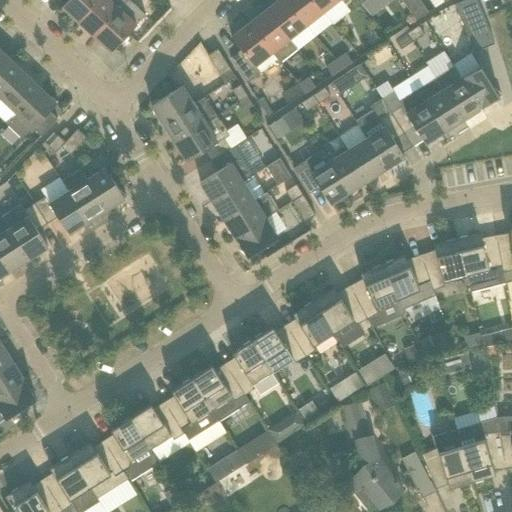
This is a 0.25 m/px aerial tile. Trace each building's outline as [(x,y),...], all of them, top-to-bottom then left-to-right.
[(68,0),(62,6),(79,22),(99,0),(68,0)] [(120,9),(110,0),(99,0),(79,22),(95,37),(120,9)] [(286,0),(277,0),(266,9),(289,38),(289,39),(297,49),(314,35),(286,0)] [(331,21),(323,12),(314,0),(286,0),(314,35),(331,21)] [(341,0),(343,2),(346,0),(352,0),(355,2),(357,0),(314,0),(323,12),(338,0),(341,0)] [(403,0),(416,19),(427,13),(429,11),(420,0),(403,0)] [(464,0),(455,4),(474,51),(495,43),(477,0),(464,0)] [(111,52),(137,25),(120,9),(95,37),(111,52)] [(249,22),(272,52),(278,59),(280,62),(297,49),(289,39),(289,38),(266,9),(249,22)] [(241,49),(231,57),(247,83),(261,73),(278,59),(272,52),(249,22),(231,36),(241,49)] [(419,25),(407,33),(412,41),(424,33),(419,25)] [(402,48),(412,41),(407,33),(396,40),(402,48)] [(231,69),(218,48),(208,55),(220,75),(231,69)] [(0,67),(11,56),(10,56),(8,58),(0,49),(0,67)] [(481,108),(462,78),(445,52),(427,64),(428,65),(436,77),(436,78),(462,120),(473,113),(475,115),(480,109),(481,108)] [(346,53),(336,59),(342,68),(352,62),(346,53)] [(1,97),(26,71),(26,70),(24,72),(9,58),(11,56),(0,67),(0,99),(2,98),(1,97)] [(332,75),(342,68),(336,59),(326,66),(332,75)] [(360,64),(332,83),(339,94),(368,75),(360,64)] [(462,120),(436,78),(436,77),(428,65),(409,76),(444,132),(454,125),(456,126),(462,120)] [(495,88),(480,66),(462,78),(481,108),(491,102),(493,103),(501,94),(495,88)] [(231,69),(220,75),(220,76),(225,84),(235,76),(231,69)] [(0,116),(6,123),(42,86),(41,85),(40,87),(25,73),(27,71),(26,71),(1,97),(2,98),(0,99),(0,116)] [(404,133),(415,127),(425,143),(436,137),(438,138),(444,132),(409,76),(392,88),(394,91),(382,98),(386,104),(391,113),(404,133)] [(305,93),(315,86),(309,77),(299,84),(305,93)] [(247,96),(248,96),(241,84),(233,89),(240,101),(247,96)] [(49,110),(58,101),(57,100),(55,102),(40,88),(42,86),(6,123),(22,139),(33,128),(41,136),(58,119),(49,110)] [(194,105),(182,86),(160,100),(151,103),(155,114),(157,113),(164,124),(194,105)] [(324,87),(313,94),(319,103),(330,95),(324,87)] [(307,111),(319,103),(313,94),(302,102),(307,111)] [(247,96),(240,101),(239,102),(245,111),(253,105),(247,96)] [(206,98),(194,105),(164,124),(167,133),(169,132),(175,142),(206,123),(217,115),(206,98)] [(405,156),(394,140),(404,133),(391,113),(386,104),(382,98),(371,106),(374,110),(356,121),(358,124),(366,138),(386,169),(386,168),(394,166),(394,163),(405,156)] [(206,123),(175,142),(176,142),(178,151),(180,150),(187,161),(204,150),(211,161),(231,148),(225,138),(229,135),(217,116),(206,123)] [(269,126),(278,139),(291,131),(282,117),(269,126)] [(339,136),(348,150),(367,180),(368,180),(376,177),(376,175),(386,169),(366,138),(358,124),(339,136)] [(71,155),(87,137),(78,128),(65,142),(61,146),(71,155)] [(65,142),(58,135),(49,145),(56,152),(61,146),(65,142)] [(212,200),(212,201),(243,181),(251,176),(241,159),(239,160),(238,159),(231,148),(211,161),(217,171),(200,182),(207,193),(206,194),(212,200)] [(293,168),(310,193),(319,187),(330,204),(332,203),(340,200),(339,198),(349,192),(330,161),(323,150),(293,168)] [(348,150),(330,161),(349,192),(350,191),(358,189),(357,187),(367,180),(348,150)] [(292,177),(287,169),(280,158),(267,166),(278,185),(292,177)] [(120,190),(106,167),(87,179),(106,210),(116,203),(118,205),(127,196),(120,190)] [(224,218),(224,219),(254,200),(254,199),(263,194),(251,176),(243,181),(212,201),(219,211),(217,212),(224,218)] [(68,191),(88,222),(98,215),(100,216),(105,210),(106,210),(87,179),(68,191)] [(292,201),(303,194),(296,184),(286,191),(292,201)] [(35,203),(48,223),(58,217),(69,233),(80,227),(81,228),(87,222),(88,222),(68,191),(50,203),(46,196),(35,203)] [(254,200),(224,219),(230,229),(229,231),(235,236),(236,237),(266,218),(278,210),(267,192),(263,194),(254,199),(254,200)] [(305,221),(316,214),(303,194),(292,201),(305,221)] [(28,217),(10,228),(29,259),(30,258),(38,256),(37,253),(48,247),(37,230),(48,223),(35,203),(24,210),(28,217)] [(255,251),(278,237),(266,218),(236,237),(242,247),(240,249),(249,258),(255,251)] [(511,226),(510,227),(511,239),(497,242),(505,283),(511,280),(511,226)] [(0,234),(0,253),(11,270),(20,267),(19,265),(29,259),(10,228),(0,234)] [(497,242),(483,244),(480,232),(457,238),(466,275),(471,291),(505,283),(497,242)] [(457,238),(434,244),(437,256),(423,261),(433,290),(445,286),(443,281),(466,275),(457,238)] [(0,279),(1,279),(1,277),(11,270),(0,253),(0,279)] [(410,266),(405,254),(383,264),(398,298),(420,289),(422,294),(433,290),(423,261),(410,266)] [(383,264),(361,273),(366,285),(353,292),(367,318),(378,313),(376,308),(398,298),(383,264)] [(340,298),(334,288),(313,301),(333,332),(354,320),(357,324),(367,318),(353,292),(340,298)] [(293,313),(300,324),(290,330),(306,356),(316,349),(314,345),(333,332),(313,301),(293,313)] [(280,337),(273,326),(253,339),(273,371),(293,358),(296,363),(306,356),(290,330),(280,337)] [(511,326),(482,334),(482,336),(483,344),(484,346),(511,342),(511,326)] [(443,347),(451,343),(446,332),(438,335),(443,347)] [(483,344),(482,336),(482,334),(481,332),(463,336),(466,348),(473,347),(483,344)] [(424,351),(435,346),(430,336),(419,341),(424,351)] [(253,339),(232,352),(239,362),(229,369),(245,395),(256,388),(260,396),(280,383),(273,371),(253,339)] [(0,369),(13,361),(12,361),(10,353),(8,353),(1,343),(0,343),(0,369)] [(420,359),(414,344),(403,349),(409,363),(420,359)] [(369,383),(395,366),(387,352),(360,369),(369,383)] [(452,369),(449,356),(438,359),(441,372),(452,369)] [(19,372),(13,361),(0,369),(0,394),(24,380),(24,379),(21,371),(19,372)] [(229,369),(219,375),(212,365),(192,378),(212,410),(213,409),(219,420),(249,401),(245,395),(229,369)] [(398,388),(412,382),(407,370),(392,377),(398,388)] [(363,386),(355,374),(348,378),(355,390),(363,386)] [(192,378),(172,391),(178,401),(168,407),(184,433),(188,440),(219,420),(213,409),(212,410),(192,378)] [(24,380),(0,394),(0,421),(5,418),(22,407),(28,404),(37,401),(33,389),(31,390),(24,380)] [(385,382),(368,390),(377,412),(394,405),(385,382)] [(333,405),(329,399),(316,406),(321,413),(331,406),(333,405)] [(351,437),(365,433),(370,431),(366,416),(367,415),(363,401),(357,402),(357,401),(342,405),(351,437)] [(168,407),(158,414),(152,403),(131,416),(151,448),(171,435),(174,440),(184,433),(168,407)] [(22,407),(5,418),(12,428),(28,417),(22,407)] [(296,411),(288,416),(297,431),(305,425),(296,411)] [(131,416),(111,429),(118,440),(107,446),(128,478),(127,478),(129,481),(160,461),(151,448),(131,416)] [(511,416),(497,417),(500,431),(505,461),(511,459),(511,416)] [(495,475),(492,463),(505,461),(500,431),(497,417),(457,429),(472,482),(495,475)] [(446,477),(449,489),(472,482),(457,429),(433,436),(436,448),(422,454),(433,482),(446,477)] [(247,463),(277,444),(268,430),(238,449),(247,463)] [(379,508),(402,489),(378,458),(373,436),(357,440),(364,469),(354,477),(347,483),(354,492),(362,486),(379,508)] [(107,446),(97,452),(91,442),(70,455),(90,487),(91,487),(98,498),(127,478),(128,478),(107,446)] [(236,449),(227,455),(236,469),(245,463),(236,449)] [(412,492),(432,485),(419,450),(403,456),(409,473),(405,474),(412,492)] [(70,455),(50,468),(57,478),(46,485),(63,510),(63,511),(82,511),(100,501),(98,498),(91,487),(90,487),(70,455)] [(46,485),(37,491),(30,480),(9,494),(16,504),(15,504),(20,511),(63,511),(63,510),(46,485)] [(184,501),(174,487),(164,494),(173,508),(184,501)]
